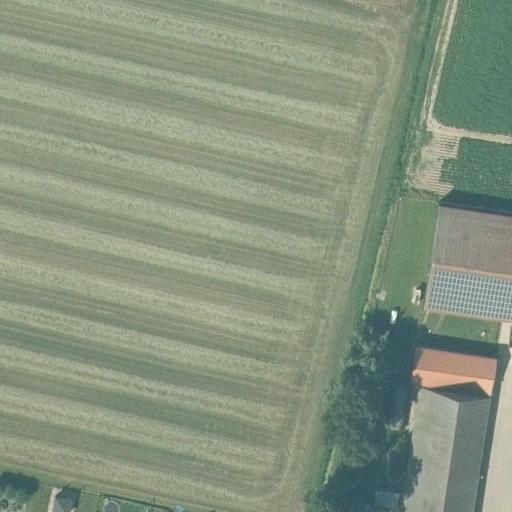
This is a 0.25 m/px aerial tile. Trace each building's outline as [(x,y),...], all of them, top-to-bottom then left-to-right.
[(511,215),(439,204),(423,306),(499,317),(511,319),(511,215)] [(492,358),(415,346),(410,378),(487,390),(492,358)] [(386,403),(384,421),(383,424),(401,427),(409,383),(390,380),(386,403)] [(420,383),(398,511),(469,511),(489,395),(420,383)] [(53,493),(50,510),(59,511),(67,511),(71,497),(53,493)]
